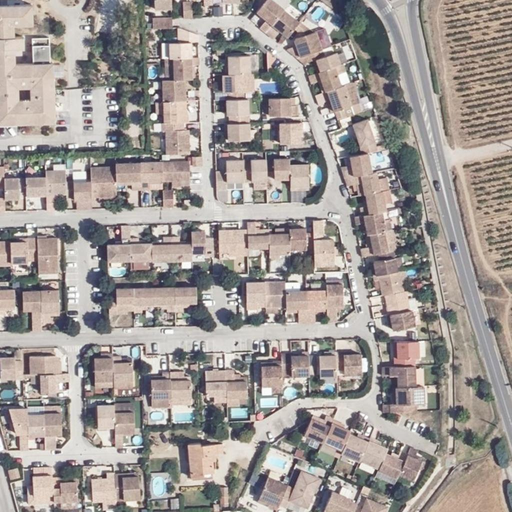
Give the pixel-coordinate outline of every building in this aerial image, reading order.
[(37,0),(0,0),(0,12),(38,12),(37,0)] [(154,0),(154,8),(173,8),(172,0),(154,0)] [(194,11),(193,0),(184,0),(185,12),(194,11)] [(277,0),(262,0),(262,3),(256,11),(263,17),(259,22),(266,27),(267,28),(275,18),(284,5),(277,0)] [(280,25),(289,32),(294,25),(296,22),(300,17),(284,5),(275,18),(267,28),(274,34),(280,25)] [(99,27),(120,26),(120,16),(114,16),(114,9),(105,9),(105,21),(99,21),(99,27)] [(39,22),(38,12),(0,12),(0,87),(60,86),(59,61),(53,61),(52,35),(36,35),(37,62),(17,63),(16,47),(25,47),(25,34),(17,34),(17,22),(39,22)] [(171,23),(171,13),(154,13),(154,24),(171,23)] [(320,32),(300,17),(296,22),(315,38),(320,32)] [(295,41),(285,44),(297,53),(305,50),(322,44),(315,38),(296,22),(294,25),(297,27),(299,32),(293,35),(295,41)] [(199,31),(180,23),(177,23),(177,40),(167,40),(167,54),(171,54),(189,54),(188,40),(199,40),(199,31)] [(337,47),(325,51),(323,44),(322,44),(305,50),(297,53),(305,59),(308,57),(313,55),(318,67),(341,59),(337,47)] [(223,71),(247,70),(248,70),(247,51),(227,52),(227,62),(223,61),(223,71)] [(200,62),(200,53),(189,54),(171,54),(172,76),(184,76),(191,75),(191,62),(200,62)] [(319,77),(322,88),(325,87),(341,82),(335,69),(345,65),(343,59),(341,59),(318,67),(309,70),(312,79),(319,77)] [(243,88),(247,79),(247,70),(223,71),(223,88),(229,88),(230,96),(245,95),(243,88)] [(252,88),(252,70),(248,70),(247,70),(247,79),(243,88),(252,88)] [(172,76),(161,77),(162,98),(185,97),(184,76),(172,76)] [(331,93),(335,107),(336,107),(345,104),(354,101),(347,80),(341,82),(325,87),(328,93),(331,93)] [(0,125),(60,124),(60,86),(0,87),(0,125)] [(117,104),(116,92),(107,92),(108,105),(117,104)] [(298,102),(296,102),(295,94),(270,95),(268,95),(269,104),(271,104),(271,112),(299,112),(298,102)] [(252,120),(251,95),(245,95),(230,96),(228,96),(229,120),(250,120),(252,120)] [(185,114),(185,97),(162,98),(156,99),(156,112),(162,112),(162,120),(182,119),(187,119),(187,114),(186,114),(185,114)] [(348,113),(345,104),(336,107),(339,116),(348,113)] [(302,125),(304,125),(304,118),(281,119),(281,137),(302,137),(302,125)] [(376,140),(368,118),(353,122),(361,145),(362,151),(370,150),(378,148),(376,140)] [(161,129),(165,130),(165,154),(190,153),(189,128),(183,128),(182,119),(162,120),(160,120),(161,129)] [(250,120),(229,120),(225,120),(226,128),(228,129),(229,139),(250,138),(250,120)] [(60,157),(65,157),(70,157),(70,148),(61,147),(60,157)] [(342,167),(345,178),(374,171),(370,150),(362,151),(347,154),(349,166),(342,167)] [(193,163),(203,162),(203,153),(193,153),(193,163)] [(309,180),(308,156),(291,157),(292,178),(292,183),(301,183),(300,180),(309,180)] [(277,179),(292,178),(291,157),(277,158),(277,179)] [(257,189),(270,188),(269,183),(268,159),(251,160),(252,166),(244,166),(244,183),(256,183),(257,189)] [(244,183),(244,166),(244,160),(226,160),(226,171),(216,171),(217,189),(227,189),(226,184),(244,183)] [(163,182),(162,161),(141,162),(142,190),(148,190),(148,183),(163,182)] [(190,163),(190,161),(162,161),(163,182),(169,182),(174,182),(191,181),(190,163)] [(130,184),(131,190),(142,190),(141,162),(115,162),(115,164),(116,184),(130,184)] [(115,164),(90,164),(91,177),(91,197),(116,196),(116,184),(115,164)] [(65,165),(46,165),(46,173),(46,191),(46,208),(54,207),(55,207),(55,192),(66,192),(66,177),(65,165)] [(377,176),(376,170),(374,171),(345,178),(348,186),(355,185),(363,183),(365,192),(380,189),(377,176)] [(32,176),(32,174),(26,174),(27,189),(30,189),(31,195),(41,195),(41,190),(46,191),(46,173),(35,174),(35,176),(32,176)] [(27,189),(26,174),(5,175),(5,188),(5,196),(13,196),(14,190),(27,189)] [(390,187),(386,174),(377,176),(380,189),(384,188),(389,187),(390,187)] [(91,197),(91,177),(66,177),(66,192),(66,193),(73,193),(73,197),(79,197),(91,197)] [(365,192),(363,183),(355,185),(357,194),(365,192)] [(174,204),(174,187),(163,187),(163,204),(174,204)] [(392,200),(389,187),(384,188),(387,201),(392,200)] [(387,201),(384,188),(380,189),(365,192),(368,206),(361,207),(361,214),(382,210),(388,209),(387,201)] [(79,207),(91,206),(91,197),(79,197),(79,207)] [(385,229),(386,229),(394,227),(392,216),(384,217),(382,210),(361,214),(355,215),(357,223),(366,222),(368,232),(385,229)] [(323,234),(323,215),(314,215),(314,219),(314,232),(315,238),(315,247),(316,260),(335,259),(334,234),(323,234)] [(130,235),(129,222),(120,222),(121,235),(130,235)] [(289,233),(289,226),(281,226),(281,232),(276,232),(269,232),(269,249),(269,254),(269,258),(280,258),(280,253),(290,253),(290,248),(289,233)] [(307,233),(307,226),(289,226),(289,233),(290,248),(315,247),(315,238),(314,232),(307,233)] [(249,254),(248,227),(219,228),(221,253),(229,253),(229,255),(249,254)] [(397,247),(395,239),(397,239),(394,227),(386,229),(385,229),(389,248),(393,248),(397,247)] [(369,243),(361,245),(363,253),(379,250),(389,248),(385,229),(368,232),(366,233),(369,243)] [(206,230),(204,230),(192,230),(193,238),(193,251),(206,251),(206,254),(214,254),(214,237),(206,237),(206,230)] [(139,235),(130,235),(131,257),(152,256),(151,239),(139,240),(139,235)] [(163,235),(163,239),(151,239),(152,256),(172,256),(171,235),(163,235)] [(182,235),(171,235),(172,256),(193,255),(193,251),(193,238),(182,239),(182,235)] [(131,257),(130,240),(107,240),(108,257),(131,257)] [(58,273),(57,241),(38,242),(39,260),(40,274),(58,273)] [(39,260),(38,242),(11,243),(12,263),(19,263),(21,262),(39,260)] [(12,263),(11,243),(0,243),(0,265),(13,265),(12,263)] [(372,260),(375,273),(397,269),(393,248),(389,248),(379,250),(380,257),(372,260)] [(131,266),(149,265),(149,256),(131,257),(131,266)] [(385,292),(386,291),(406,287),(402,268),(397,269),(375,273),(377,279),(381,278),(385,292)] [(343,276),(326,277),(326,284),(327,305),(327,307),(327,318),(328,318),(337,318),(336,304),(344,304),(343,276)] [(276,308),(286,308),(286,286),(285,280),(265,281),(266,305),(276,305),(276,308)] [(261,305),(266,305),(265,281),(245,281),(245,301),(245,309),(254,308),(254,301),(261,301),(261,305)] [(327,305),(326,284),(306,285),(307,306),(307,319),(315,319),(315,307),(327,307),(327,305)] [(307,306),(306,285),(286,286),(286,308),(298,308),(298,319),(307,319),(307,306)] [(184,312),(185,300),(195,301),(195,286),(174,287),(175,310),(175,312),(184,312)] [(163,310),(175,310),(174,287),(154,288),(155,305),(162,304),(162,308),(163,310)] [(386,291),(391,311),(411,306),(406,287),(386,291)] [(0,308),(18,308),(17,288),(0,288),(0,308)] [(110,312),(133,311),(132,288),(117,289),(117,299),(109,299),(110,312)] [(143,311),(143,306),(155,305),(154,288),(132,288),(133,311),(143,311)] [(33,310),(33,329),(43,328),(43,325),(42,314),(42,313),(41,289),(22,289),(23,310),(33,310)] [(59,311),(59,289),(41,289),(42,313),(42,314),(51,314),(51,311),(59,311)] [(417,322),(413,306),(411,306),(391,311),(388,312),(390,320),(393,319),(395,326),(417,322)] [(420,338),(395,338),(397,363),(416,362),(416,352),(421,351),(420,338)] [(332,349),(332,351),(322,352),(323,374),(340,374),(340,366),(339,350),(339,348),(332,349)] [(354,352),(354,349),(339,350),(340,366),(347,365),(348,372),(364,371),(363,352),(354,352)] [(311,352),(294,353),(294,350),(280,350),(281,360),(282,367),(294,366),(294,373),(312,373),(311,352)] [(55,353),(29,354),(30,365),(60,363),(60,362),(55,353)] [(23,355),(0,355),(0,367),(24,366),(23,355)] [(113,361),(113,360),(113,357),(94,357),(96,387),(114,386),(114,377),(113,361)] [(274,361),(261,362),(263,387),(272,386),(272,393),(284,393),(282,373),(282,367),(281,360),(274,361)] [(132,361),(131,361),(113,361),(114,377),(114,386),(114,388),(133,387),(132,361)] [(397,372),(398,383),(418,383),(416,362),(397,363),(383,364),(384,373),(397,372)] [(59,372),(59,368),(60,363),(30,365),(30,374),(40,373),(59,372)] [(340,379),(365,378),(364,371),(348,372),(347,365),(340,366),(340,374),(340,379)] [(24,372),(24,366),(0,367),(0,377),(15,377),(14,373),(24,372)] [(61,381),(70,379),(70,371),(59,372),(40,373),(40,383),(40,390),(61,389),(61,381)] [(183,374),(183,371),(170,372),(170,395),(190,394),(189,374),(183,374)] [(206,372),(207,399),(218,399),(227,399),(226,371),(206,372)] [(235,375),(235,371),(226,371),(227,399),(240,399),(249,399),(249,397),(248,377),(241,377),(241,375),(235,375)] [(151,391),(151,404),(171,404),(170,395),(170,372),(164,372),(163,374),(151,374),(151,384),(151,391)] [(30,383),(40,383),(40,373),(30,374),(30,383)] [(171,404),(190,404),(190,394),(170,395),(171,404)] [(227,407),(240,407),(240,399),(227,399),(227,406),(227,407)] [(385,409),(393,409),(393,399),(385,400),(385,403),(385,409)] [(106,425),(116,425),(115,409),(115,400),(97,402),(98,423),(106,423),(106,425)] [(29,435),(28,412),(28,407),(9,408),(16,434),(20,434),(20,449),(29,449),(29,435)] [(116,425),(117,445),(126,445),(125,429),(137,428),(136,407),(115,409),(116,425)] [(46,435),(46,411),(28,412),(29,435),(46,435)] [(63,432),(63,411),(46,411),(46,435),(46,448),(56,448),(56,433),(63,432)] [(313,414),(305,431),(324,439),(325,438),(334,416),(334,415),(334,414),(327,411),(324,418),(313,414)] [(352,426),(340,421),(341,419),(334,416),(325,438),(324,439),(344,446),(351,429),(352,426)] [(363,431),(362,434),(351,429),(344,446),(342,449),(361,457),(371,435),(371,434),(363,431)] [(378,439),(379,436),(372,433),(371,434),(371,435),(362,456),(380,464),(386,448),(388,443),(378,439)] [(200,445),(200,443),(192,443),(188,444),(190,478),(201,478),(201,475),(212,474),(211,455),(215,455),(214,444),(200,445)] [(401,470),(415,476),(421,464),(424,465),(427,458),(424,456),(424,455),(417,452),(420,446),(413,443),(410,449),(401,470)] [(400,445),(397,453),(386,448),(380,464),(379,465),(398,473),(399,473),(401,470),(410,449),(400,445)] [(294,455),(303,458),(306,449),(297,446),(294,455)] [(35,503),(45,502),(55,501),(54,475),(54,465),(41,466),(42,475),(34,475),(35,503)] [(20,466),(10,470),(11,480),(22,478),(20,466)] [(139,494),(137,468),(116,469),(118,495),(139,494)] [(93,474),(94,497),(118,495),(116,469),(106,469),(106,474),(93,474)] [(65,476),(63,474),(54,475),(55,501),(78,498),(77,475),(65,476)] [(302,476),(292,499),(285,496),(279,510),(282,511),(286,511),(289,506),(302,511),(308,511),(320,484),(302,476)] [(288,490),(268,481),(258,503),(271,508),(269,511),(278,511),(279,510),(285,496),(288,490)] [(350,505),(351,504),(332,496),(324,511),(355,511),(357,508),(350,505)] [(102,501),(102,509),(117,508),(117,500),(102,501)] [(387,511),(367,503),(362,511),(387,511)]
